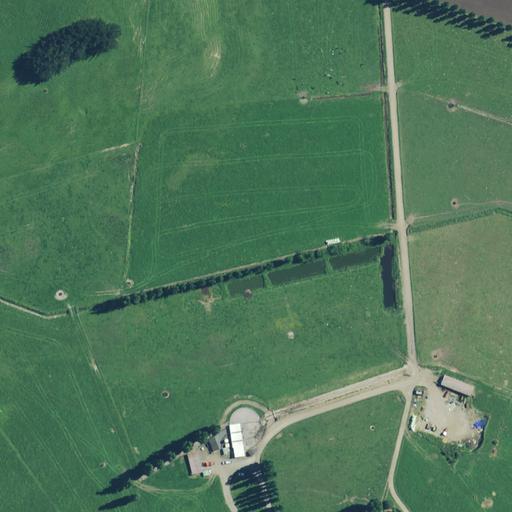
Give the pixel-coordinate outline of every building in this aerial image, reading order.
[(276,415),(278,421),(403,379),(401,373),(276,415)] [(459,399),(462,393),(469,396),(473,387),(444,375),(440,385),(438,390),(459,399)] [(239,424),(229,425),(233,448),(234,458),(245,456),(239,424)] [(219,450),(214,437),(208,440),(213,452),(219,450)] [(250,449),(249,449),(248,450),(248,451),(248,452),(248,453),(248,454),(248,455),(249,455),(249,456),(250,456),(251,456),(251,457),(252,457),(253,457),(253,456),(254,456),(255,456),(255,455),(256,454),(256,453),(256,452),(256,451),(255,450),(254,449),(253,448),(252,448),(251,448),(250,449)] [(202,472),(197,452),(187,454),(192,475),(202,472)]
